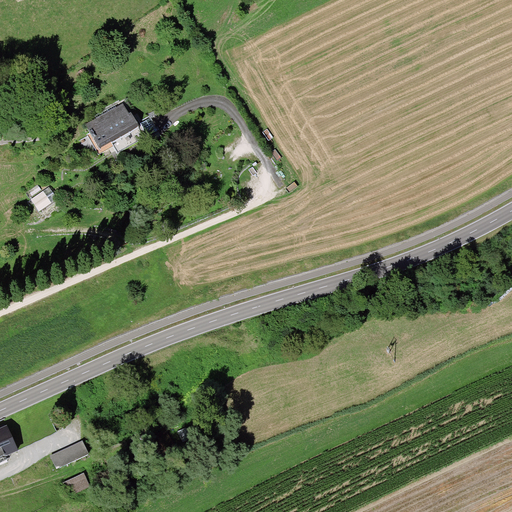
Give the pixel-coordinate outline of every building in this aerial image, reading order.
[(123,106),(86,126),(99,149),(112,142),(118,153),(144,139),(131,115),(129,116),(123,106)] [(40,214),(60,204),(52,188),(32,199),(40,214)] [(0,461),(19,453),(7,427),(0,429),(0,461)] [(83,441),(51,456),(57,470),(89,455),(83,441)] [(84,474),(64,483),(70,494),(90,486),(84,474)]
